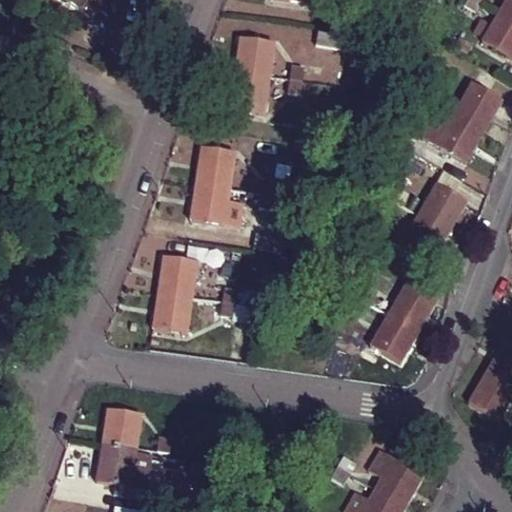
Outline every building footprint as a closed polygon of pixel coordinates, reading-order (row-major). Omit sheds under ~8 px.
[(54,0),(82,17),(92,0),(54,0)] [(270,0),(269,7),(319,14),(320,0),(270,0)] [(475,19),(480,10),(463,0),(458,8),(475,19)] [(501,17),(511,23),(511,0),(504,0),(509,3),(501,17)] [(511,64),(511,23),(501,17),(483,47),(511,64)] [(345,41),(319,37),(316,51),(343,55),(345,41)] [(236,80),(270,84),(275,50),(241,45),(236,80)] [(304,75),(292,73),(290,87),(303,88),(304,75)] [(455,119),(485,138),(504,106),(485,94),(489,88),(475,79),(471,86),(474,88),(455,119)] [(268,100),(270,84),(236,80),(230,114),(264,119),(266,112),(268,100)] [(303,88),(290,87),(289,101),(301,102),(303,88)] [(467,168),(485,138),(455,119),(437,150),(431,147),(427,154),(447,166),(451,158),(467,168)] [(202,153),(197,190),(232,194),(237,158),(202,153)] [(419,221),(449,240),(469,208),(425,181),(416,195),(430,203),(419,221)] [(264,185),(262,198),(275,200),(277,186),(264,185)] [(232,194),(197,190),(192,226),(243,233),(245,209),(230,207),(232,194)] [(275,200),(262,198),(261,211),(273,213),(275,200)] [(432,271),(449,240),(419,221),(409,238),(391,228),(383,242),(432,271)] [(259,254),(286,257),(288,243),(260,239),(259,254)] [(160,299),(195,303),(202,259),(185,256),(184,265),(165,263),(160,299)] [(408,288),(390,319),(420,337),(438,306),(408,288)] [(217,293),(215,306),(228,308),(229,294),(217,293)] [(195,303),(160,299),(155,335),(190,340),(195,303)] [(228,308),(215,306),(213,319),(225,321),(228,308)] [(272,318),(258,312),(248,336),(262,341),(272,318)] [(402,368),(420,337),(390,319),(372,351),(402,368)] [(511,348),(506,345),(487,376),(511,391),(511,348)] [(511,403),(511,391),(487,376),(470,406),(486,416),(481,424),(500,436),(505,428),(511,431),(511,408),(510,407),(511,403)] [(109,414),(103,449),(137,454),(143,419),(109,414)] [(160,444),(157,457),(170,459),(172,446),(160,444)] [(96,484),(115,487),(131,490),(137,454),(103,449),(96,484)] [(404,511),(406,511),(424,482),(380,456),(369,476),(382,484),(375,495),(404,511)] [(345,462),(338,472),(350,479),(356,469),(345,462)] [(338,472),(332,483),(343,490),(350,479),(338,472)] [(137,490),(131,490),(115,487),(114,498),(135,501),(137,490)] [(404,511),(375,495),(368,507),(356,499),(347,511),(404,511)] [(195,511),(196,507),(169,503),(167,511),(195,511)]
